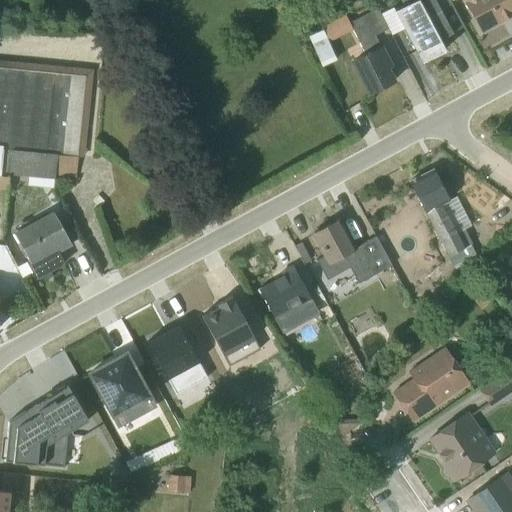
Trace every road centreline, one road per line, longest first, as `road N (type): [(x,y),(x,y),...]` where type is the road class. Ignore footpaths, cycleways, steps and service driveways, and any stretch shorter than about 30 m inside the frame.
road 1 (residential): [(430,124),(0,360)]
road 2 (unknown): [(0,49),(131,54)]
